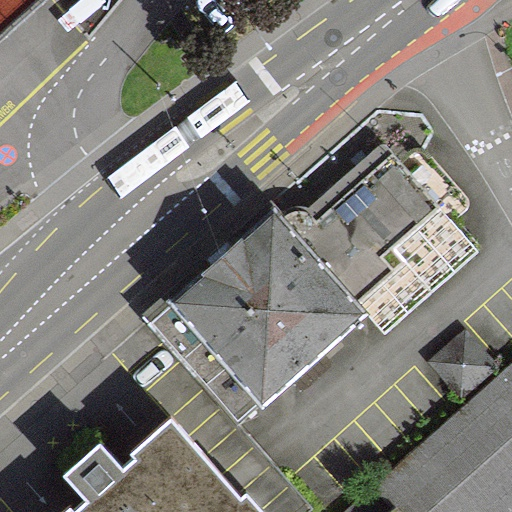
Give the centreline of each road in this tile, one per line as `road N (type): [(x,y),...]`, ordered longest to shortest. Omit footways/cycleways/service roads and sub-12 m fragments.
road 1 (primary): [(409,0),(139,215),(0,353)]
road 2 (residential): [(511,163),(435,0)]
